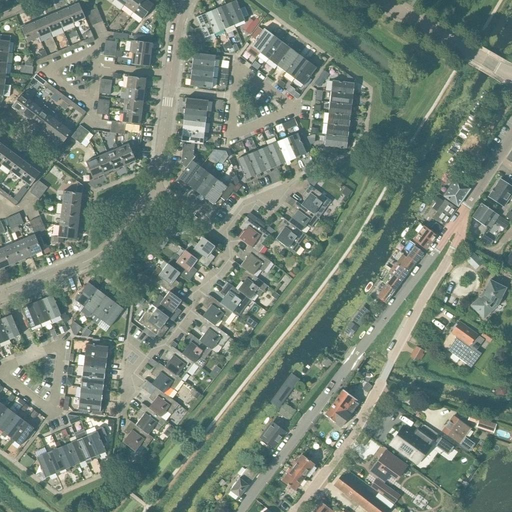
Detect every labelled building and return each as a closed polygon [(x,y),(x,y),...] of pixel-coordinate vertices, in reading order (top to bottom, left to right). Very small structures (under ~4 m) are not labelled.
[(128,0),(124,6),(133,13),(142,0),(128,0)] [(142,0),(133,13),(142,20),(153,6),(154,5),(153,5),(155,3),(152,1),(150,3),(146,0),(142,0)] [(226,5),(234,25),(245,21),(243,18),(247,16),(248,15),(245,8),(243,8),(240,9),(236,1),(235,0),(231,0),(232,2),(226,5)] [(226,5),(225,2),(221,4),(222,7),(216,9),(224,29),(234,25),(226,5)] [(67,8),(73,24),(85,19),(79,3),(67,8)] [(206,13),(206,14),(214,34),(224,29),(216,9),(215,7),(211,8),(212,11),(206,13)] [(56,13),(55,14),(61,29),(62,28),(73,24),(67,8),(56,13)] [(92,10),(97,24),(102,21),(97,8),(92,10)] [(92,26),(97,24),(92,10),(86,13),(92,26)] [(199,28),(194,30),(196,35),(197,37),(200,43),(205,40),(204,38),(214,34),(206,14),(206,13),(205,11),(201,12),(202,15),(195,18),(199,28)] [(55,14),(44,18),(51,33),(61,29),(55,14)] [(44,18),(32,23),(39,38),(51,33),(44,18)] [(249,35),(257,25),(253,22),(245,32),(249,35)] [(32,23),(21,28),(28,43),(39,38),(32,23)] [(259,25),(250,36),(255,40),(264,29),(259,25)] [(273,35),(273,36),(275,33),(272,31),(270,33),(264,29),(255,40),(251,46),(260,53),(273,35)] [(88,39),(84,40),(86,45),(95,41),(90,31),(86,33),(88,39)] [(0,51),(9,53),(10,42),(10,38),(11,36),(1,35),(0,37),(0,40),(0,51)] [(273,36),(273,35),(260,53),(268,60),(282,42),(284,40),(280,37),(279,40),(273,36)] [(132,53),(151,55),(152,48),(154,48),(154,44),(152,44),(131,41),(129,53),(132,53)] [(225,52),(233,49),(230,42),(222,45),(225,52)] [(282,42),(268,60),(277,66),(290,48),(291,49),(292,46),(289,44),(287,46),(282,42)] [(290,48),(277,66),(285,72),(299,55),(301,53),(298,50),(296,53),(291,49),(290,48)] [(38,52),(40,59),(38,60),(40,64),(49,60),(47,56),(45,52),(44,50),(44,49),(38,52)] [(0,51),(0,62),(7,64),(9,53),(0,51)] [(59,51),(50,55),(52,59),(61,55),(59,51)] [(150,63),(151,55),(132,53),(131,65),(149,67),(150,67),(152,67),(152,63),(150,63)] [(192,65),(214,67),(216,56),(193,53),(190,53),(190,57),(193,57),(192,64),(192,65)] [(299,55),(285,72),(286,73),(294,79),(307,61),(308,62),(310,59),(309,59),(307,57),(305,59),(299,55)] [(307,61),(294,79),(303,86),(304,85),(306,87),(312,80),(309,78),(317,68),(316,68),(318,66),(315,63),(313,66),(308,62),(307,61)] [(254,62),(251,66),(257,70),(260,66),(254,62)] [(192,65),(192,64),(189,64),(189,68),(192,68),(191,75),(213,78),(214,67),(192,65)] [(21,66),(20,73),(32,74),(33,67),(32,67),(24,66),(21,66)] [(326,78),(321,74),(320,76),(320,75),(314,83),(319,87),(325,79),(326,78)] [(36,75),(33,78),(41,84),(44,81),(36,75)] [(191,75),(188,75),(187,79),(190,79),(190,87),(212,89),(213,78),(191,75)] [(145,90),(145,91),(147,91),(147,87),(145,87),(146,79),(127,76),(126,88),(145,90)] [(331,92),(353,95),(356,95),(356,91),(353,91),(354,83),(332,81),(331,92)] [(46,82),(44,86),(51,92),(54,88),(46,82)] [(5,85),(0,84),(0,104),(3,101),(3,96),(9,97),(10,86),(11,86),(5,85)] [(289,86),(285,91),(287,93),(290,95),(295,90),(289,86)] [(121,88),(120,93),(125,94),(125,100),(143,102),(145,102),(146,99),(144,98),(145,91),(145,90),(126,88),(121,88)] [(55,91),(53,93),(54,94),(57,96),(59,98),(61,99),(64,96),(56,90),(55,91)] [(352,101),(353,95),(331,92),(330,103),(351,105),(355,106),(355,102),(352,101)] [(21,115),(32,102),(21,94),(11,107),(21,115)] [(66,98),(63,101),(69,105),(71,107),(74,103),(66,97),(66,98)] [(183,98),(183,102),(186,102),(185,109),(185,110),(207,112),(208,101),(186,98),(186,99),(183,98)] [(143,102),(125,100),(120,99),(119,103),(124,103),(123,111),(142,113),(142,114),(144,114),(144,111),(142,110),(143,102)] [(31,122),(41,109),(32,102),(21,115),(31,122)] [(351,112),(351,105),(330,103),(328,113),(350,116),(353,116),(354,113),(351,112)] [(75,106),(73,108),(81,114),(84,111),(76,105),(75,106)] [(41,130),(51,117),(54,113),(44,106),(41,109),(31,122),(41,130)] [(182,109),(181,113),(184,113),(184,120),(184,121),(205,123),(206,123),(207,112),(185,110),(185,109),(182,109)] [(119,110),(118,114),(123,115),(122,123),(126,123),(134,124),(139,125),(140,125),(143,125),(143,121),(141,121),(142,114),(142,113),(123,111),(119,110)] [(349,123),(350,116),(328,113),(327,124),(349,127),(352,127),(352,123),(349,123)] [(51,137),(61,124),(51,117),(41,130),(51,137)] [(294,119),(289,122),(292,129),(297,126),(298,126),(295,119),(294,119)] [(180,120),(180,124),(183,124),(182,131),(204,133),(205,123),(184,121),(180,120)] [(290,128),(288,122),(282,124),(284,130),(290,128)] [(61,124),(51,137),(62,145),(71,132),(61,124)] [(348,134),(349,127),(327,124),(326,135),(347,137),(348,137),(351,138),(351,134),(348,134)] [(76,141),(85,129),(80,126),(71,137),(76,141)] [(125,135),(125,129),(111,127),(110,133),(125,135)] [(85,129),(76,141),(81,144),(89,133),(89,132),(85,129)] [(204,133),(182,131),(179,130),(179,134),(182,135),(181,142),(184,142),(195,144),(203,145),(204,133)] [(296,158),(297,161),(300,160),(299,157),(306,154),(298,134),(287,138),(296,158)] [(314,138),(313,134),(306,137),(309,143),(313,142),(314,138)] [(326,135),(324,151),(333,152),(334,147),(346,149),(346,148),(350,149),(350,145),(347,144),(347,137),(326,135)] [(296,158),(287,138),(277,142),(286,162),(286,163),(287,166),(291,164),(289,161),(296,158)] [(63,148),(67,151),(72,144),(68,142),(68,141),(63,148)] [(184,142),(181,164),(190,153),(193,156),(195,144),(184,142)] [(279,165),(286,163),(286,162),(277,142),(267,147),(276,167),(277,170),(281,168),(279,165)] [(0,162),(10,150),(0,143),(0,162)] [(118,148),(116,144),(112,146),(114,150),(107,153),(114,170),(115,172),(119,171),(118,169),(125,166),(118,148)] [(125,166),(126,168),(129,166),(128,164),(136,161),(129,144),(118,148),(125,166)] [(267,147),(257,151),(266,171),(267,174),(270,173),(269,170),(276,167),(267,147)] [(0,163),(10,171),(20,158),(10,150),(0,162),(0,163)] [(214,150),(209,157),(214,162),(220,155),(214,150)] [(222,156),(218,162),(222,165),(226,159),(228,156),(226,152),(226,151),(222,156)] [(260,174),(266,171),(257,151),(247,155),(256,175),(257,178),(261,177),(260,174)] [(114,170),(107,153),(97,157),(104,175),(105,177),(108,175),(107,173),(114,170)] [(179,179),(177,181),(180,183),(182,181),(188,185),(201,168),(192,161),(195,157),(193,156),(190,153),(181,164),(186,168),(179,178),(179,179)] [(250,178),(256,175),(247,155),(237,160),(246,180),(247,182),(251,181),(250,178)] [(97,178),(104,175),(97,157),(86,162),(93,179),(94,181),(98,180),(97,178)] [(20,158),(10,171),(20,179),(30,165),(20,158)] [(30,165),(20,179),(30,186),(30,187),(40,173),(30,165)] [(196,191),(209,174),(201,168),(188,185),(185,188),(189,190),(191,187),(196,191)] [(324,171),(320,177),(326,182),(331,176),(331,175),(325,171),(324,171)] [(205,198),(218,181),(209,174),(196,191),(194,194),(197,197),(200,194),(205,198)] [(68,186),(72,180),(67,176),(63,182),(68,186)] [(504,207),(511,194),(511,186),(500,179),(494,189),(493,188),(491,192),(491,193),(489,197),(488,197),(504,207)] [(444,197),(456,205),(458,207),(470,190),(456,180),(444,197)] [(35,196),(43,184),(38,181),(30,192),(35,196)] [(205,198),(203,201),(206,203),(208,200),(214,205),(220,197),(224,200),(231,192),(232,191),(235,187),(230,183),(227,187),(218,181),(205,198)] [(63,191),(62,203),(81,205),(81,206),(83,206),(83,202),(81,202),(82,194),(83,186),(78,183),(77,193),(63,191)] [(235,187),(232,191),(235,193),(241,185),(238,183),(235,187)] [(43,184),(35,196),(39,199),(48,188),(43,184)] [(313,215),(319,218),(323,212),(331,201),(309,185),(301,195),(306,199),(301,205),(313,215)] [(0,189),(0,194),(5,198),(8,195),(0,189)] [(10,196),(8,200),(16,206),(19,203),(18,202),(13,199),(10,196)] [(433,218),(444,226),(451,216),(456,209),(444,200),(443,202),(439,208),(437,212),(433,218)] [(313,215),(301,205),(297,202),(289,212),(294,216),(288,222),(301,232),(306,225),(311,229),(319,218),(313,215)] [(80,213),(81,206),(81,205),(62,203),(60,214),(79,217),(81,217),(82,213),(80,213)] [(510,223),(495,213),(482,204),(472,218),(485,227),(486,226),(490,228),(495,222),(505,230),(510,223)] [(8,224),(22,218),(19,213),(6,219),(8,224)] [(78,224),(79,217),(60,214),(59,226),(78,228),(80,229),(81,225),(78,224)] [(35,219),(41,232),(46,230),(40,217),(35,219)] [(22,218),(8,224),(10,230),(24,224),(22,218)] [(259,253),(264,247),(261,245),(269,234),(262,229),(255,224),(247,218),(239,228),(244,232),(239,239),(248,246),(259,253)] [(29,221),(35,235),(41,232),(35,219),(29,221)] [(258,219),(255,224),(262,229),(266,225),(258,219)] [(301,232),(288,222),(284,219),(276,229),(281,232),(276,239),(295,254),(301,247),(298,245),(306,235),(301,232)] [(174,220),(163,234),(170,239),(181,226),(174,220)] [(435,222),(431,229),(438,233),(442,227),(435,222)] [(78,228),(59,226),(58,237),(54,237),(54,242),(62,243),(63,238),(79,240),(79,236),(77,236),(78,228)] [(413,240),(413,241),(425,250),(426,249),(436,236),(424,226),(413,240)] [(317,233),(313,239),(320,244),(324,239),(317,233)] [(35,235),(24,239),(31,256),(32,259),(35,257),(35,255),(42,252),(35,235)] [(190,255),(197,260),(207,267),(215,257),(210,253),(215,247),(203,237),(197,244),(193,241),(185,251),(190,254),(190,255)] [(24,260),(31,257),(31,256),(24,239),(13,244),(21,261),(20,261),(21,263),(25,262),(24,260)] [(14,264),(20,261),(21,261),(13,244),(3,248),(10,265),(11,268),(14,266),(14,264)] [(270,262),(259,253),(248,246),(241,256),(246,259),(240,266),(245,270),(253,275),(258,268),(261,271),(263,272),(270,262)] [(414,247),(407,257),(416,263),(423,253),(414,247)] [(3,269),(10,265),(3,248),(0,249),(0,271),(0,272),(4,270),(3,269)] [(192,267),(197,260),(190,255),(190,254),(185,251),(180,258),(175,254),(167,264),(180,274),(189,281),(197,270),(192,267)] [(464,258),(463,259),(475,270),(482,263),(471,251),(464,258)] [(409,272),(416,263),(407,257),(400,266),(409,272)] [(395,262),(389,271),(394,275),(393,275),(402,282),(409,272),(400,266),(395,262)] [(175,280),(180,274),(167,264),(162,271),(158,267),(150,277),(169,292),(172,294),(179,284),(175,280)] [(289,274),(293,277),(297,273),(292,269),(289,274)] [(256,278),(253,275),(245,270),(238,280),(243,283),(237,290),(249,299),(250,299),(255,293),(260,296),(267,286),(256,278)] [(389,272),(382,281),(386,285),(395,291),(402,282),(393,275),(389,272)] [(287,284),(291,280),(286,276),(283,281),(287,284)] [(497,305),(506,288),(490,280),(484,291),(483,291),(479,297),(480,297),(471,306),(483,319),(497,305)] [(84,307),(97,290),(99,287),(96,285),(94,287),(88,283),(75,300),(84,307)] [(225,296),(219,303),(232,313),(237,316),(249,299),(237,290),(228,283),(224,288),(220,293),(223,295),(225,296)] [(386,303),(395,291),(386,285),(378,296),(386,303)] [(106,296),(108,294),(105,291),(103,294),(97,290),(84,307),(92,314),(106,296)] [(182,301),(172,294),(169,292),(164,299),(159,295),(151,305),(169,318),(173,322),(181,311),(176,308),(182,301)] [(279,296),(274,292),(271,296),(276,300),(279,296)] [(42,300),(50,320),(61,316),(60,314),(58,310),(54,299),(52,295),(52,296),(51,293),(47,294),(48,297),(42,300)] [(111,300),(106,296),(92,314),(101,320),(114,303),(116,300),(113,298),(111,300)] [(232,313),(219,303),(210,296),(203,306),(207,310),(202,317),(207,320),(215,326),(220,319),(225,323),(232,313)] [(42,300),(41,297),(37,299),(38,302),(32,304),(40,324),(50,320),(42,300)] [(32,304),(31,301),(27,303),(28,306),(22,309),(30,329),(40,324),(32,304)] [(114,303),(101,320),(110,327),(123,309),(125,307),(122,304),(120,307),(114,303)] [(164,325),(169,318),(151,305),(139,322),(151,331),(156,335),(161,339),(168,328),(164,325)] [(360,327),(371,313),(363,307),(353,321),(360,327)] [(1,320),(9,340),(20,335),(11,315),(10,313),(6,314),(7,317),(1,320)] [(1,320),(0,317),(0,343),(9,340),(1,320)] [(207,320),(199,331),(204,334),(199,341),(212,350),(217,354),(221,347),(229,337),(215,326),(207,320)] [(343,320),(335,329),(339,332),(346,323),(343,320)] [(471,367),(481,354),(476,350),(484,340),(459,322),(451,332),(457,337),(447,350),(471,367)] [(358,327),(352,323),(344,332),(351,337),(358,327)] [(61,334),(67,332),(68,332),(66,327),(65,326),(59,328),(61,334)] [(86,328),(80,337),(87,337),(91,332),(86,328)] [(151,331),(148,335),(150,338),(153,340),(156,335),(151,331)] [(484,331),(480,337),(489,343),(493,337),(484,331)] [(182,354),(182,355),(194,364),(199,357),(204,360),(211,350),(212,350),(199,341),(190,333),(189,334),(182,344),(187,347),(182,354)] [(231,341),(229,345),(234,349),(237,345),(231,341)] [(86,344),(85,356),(106,358),(110,359),(110,358),(110,355),(107,354),(108,347),(86,344)] [(418,362),(424,351),(416,346),(409,357),(418,362)] [(182,355),(182,354),(172,347),(165,357),(169,361),(164,367),(182,380),(194,364),(182,355)] [(85,356),(83,366),(105,369),(108,369),(109,366),(106,365),(106,358),(85,356)] [(327,369),(332,363),(326,358),(321,364),(327,369)] [(164,367),(160,364),(152,374),(156,378),(151,385),(156,388),(169,397),(174,391),(174,390),(182,380),(164,367)] [(104,376),(105,369),(83,366),(82,377),(104,379),(104,380),(107,380),(107,376),(104,376)] [(214,369),(209,375),(214,379),(219,373),(214,369)] [(298,380),(291,375),(270,403),(278,409),(298,380)] [(81,387),(81,388),(102,391),(106,391),(106,387),(103,386),(104,380),(104,379),(82,377),(81,387)] [(81,388),(80,398),(101,401),(104,402),(104,401),(105,398),(101,397),(102,391),(81,388)] [(153,402),(148,408),(166,421),(171,415),(178,405),(178,404),(169,397),(156,388),(152,393),(151,395),(149,398),(153,402)] [(190,394),(197,400),(201,396),(193,390),(190,394)] [(343,410),(350,415),(360,402),(343,390),(334,402),(343,409),(343,410)] [(11,402),(15,397),(11,394),(7,399),(11,402)] [(100,408),(101,401),(80,398),(78,410),(79,410),(90,411),(92,411),(100,412),(101,412),(103,412),(103,408),(100,408)] [(341,427),(350,415),(343,410),(343,409),(334,402),(324,415),(341,427)] [(166,421),(148,408),(144,405),(136,415),(140,419),(136,425),(148,435),(153,428),(158,432),(166,421)] [(397,407),(388,420),(396,427),(402,419),(408,423),(412,417),(406,413),(406,414),(397,407)] [(282,408),(278,413),(278,414),(282,416),(287,419),(290,414),(286,411),(283,409),(282,408)] [(3,432),(16,415),(7,409),(0,418),(0,430),(3,432)] [(35,420),(39,414),(34,411),(30,416),(35,420)] [(12,439),(25,422),(16,415),(3,432),(1,435),(4,437),(6,435),(11,439),(12,439)] [(78,416),(66,415),(71,425),(80,421),(79,417),(78,416)] [(470,415),(468,420),(478,424),(476,428),(486,431),(488,428),(494,430),(496,424),(480,418),(479,419),(470,415)] [(468,452),(474,444),(464,437),(470,428),(453,416),(441,433),(468,452)] [(148,435),(136,425),(131,421),(123,432),(128,435),(123,442),(135,451),(140,444),(143,447),(145,448),(153,438),(148,435)] [(12,439),(11,439),(9,441),(13,444),(15,441),(21,446),(26,439),(29,441),(35,432),(33,430),(34,429),(25,422),(12,439)] [(272,423),(261,438),(273,448),(285,432),(272,423)] [(403,425),(389,444),(417,466),(431,446),(435,441),(417,427),(413,432),(403,425)] [(96,456),(95,456),(97,459),(100,458),(99,455),(106,452),(102,444),(107,442),(105,436),(107,435),(104,430),(105,429),(104,429),(102,427),(100,427),(98,428),(96,430),(97,432),(87,436),(96,456)] [(79,434),(75,436),(77,441),(79,446),(86,461),(87,464),(90,462),(89,459),(95,456),(96,456),(87,436),(85,431),(85,432),(79,434)] [(68,437),(64,439),(67,445),(69,450),(76,465),(77,468),(80,467),(79,463),(86,461),(79,446),(77,441),(71,443),(69,438),(68,437)] [(76,465),(67,445),(61,447),(59,442),(55,443),(57,449),(66,469),(67,472),(70,471),(69,468),(76,465)] [(59,472),(66,469),(57,449),(47,453),(56,473),(57,476),(60,475),(59,472)] [(386,451),(370,472),(383,481),(388,474),(390,476),(397,481),(407,466),(386,451)] [(49,476),(56,473),(47,453),(37,458),(45,478),(46,478),(47,481),(51,479),(49,476)] [(301,456),(292,468),(305,478),(306,476),(309,471),(314,465),(301,455),(301,456)] [(25,456),(19,463),(28,470),(33,462),(25,456)] [(230,491),(227,494),(235,500),(238,497),(239,497),(248,485),(258,471),(249,464),(239,478),(230,491)] [(292,468),(283,480),(287,482),(296,489),(305,478),(292,468)] [(375,498),(343,473),(333,485),(367,511),(388,511),(394,505),(379,493),(375,498)] [(394,503),(399,496),(376,479),(371,487),(394,503)] [(333,511),(322,503),(314,511),(333,511)]
